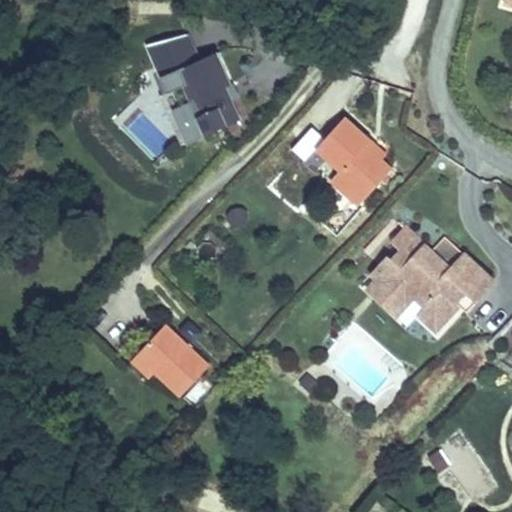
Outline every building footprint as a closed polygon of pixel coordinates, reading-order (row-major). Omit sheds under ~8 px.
[(207,133),(240,118),(231,96),(229,91),(234,89),(218,51),(181,68),(207,133)] [(187,142),(207,133),(181,68),(160,78),(187,142)] [(242,123),(254,112),(243,91),(231,96),(240,118),(242,123)] [(366,146),(372,139),(349,115),(326,138),(348,162),(341,168),(366,192),(390,168),(366,146)] [(395,163),(372,139),(366,146),(390,168),(395,163)] [(294,149),(277,178),(290,186),(307,157),(294,149)] [(366,192),(341,168),(335,172),(361,198),(366,192)] [(229,222),(247,225),(250,208),(232,206),(229,222)] [(407,250),(420,236),(411,227),(396,240),(407,250)] [(419,299),(423,301),(449,266),(420,236),(407,250),(398,259),(394,256),(376,272),(381,279),(380,279),(404,299),(419,299)] [(449,266),(423,301),(433,308),(426,318),(440,330),(463,308),(459,305),(470,295),(478,301),(493,278),(471,256),(455,271),(449,266)] [(493,278),(478,301),(479,302),(497,281),(493,278)] [(399,321),(419,299),(404,299),(380,279),(368,289),(399,321)] [(463,308),(470,314),(478,301),(470,295),(459,305),(463,308)] [(133,346),(159,370),(180,389),(206,362),(161,319),(133,346)] [(154,376),(159,370),(133,346),(128,352),(154,376)]
